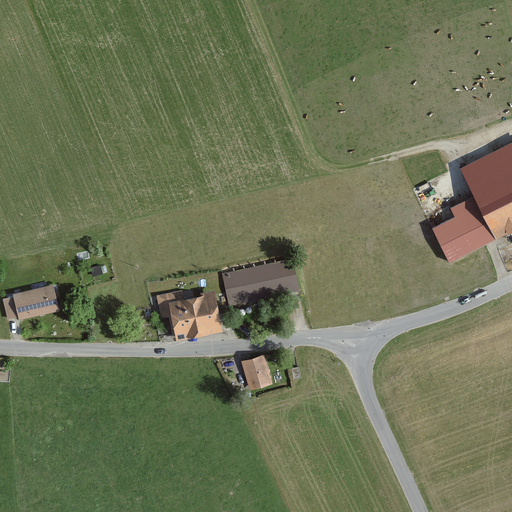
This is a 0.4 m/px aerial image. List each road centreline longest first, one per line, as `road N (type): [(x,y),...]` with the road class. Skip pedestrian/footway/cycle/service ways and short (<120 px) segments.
road 1 (unclassified): [(365,351),(321,337),(223,348),(0,349)]
road 2 (unclassified): [(365,351),(364,380),(422,511)]
road 3 (unclassified): [(511,283),(394,326),(365,351)]
